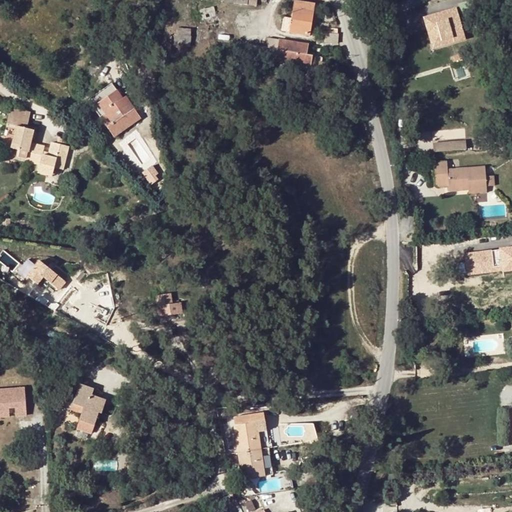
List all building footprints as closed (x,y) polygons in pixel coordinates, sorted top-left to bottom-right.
[(311,35),(316,5),(295,1),(291,19),(284,17),(282,31),(311,35)] [(216,14),(214,7),(191,12),(199,42),(228,35),(223,12),(216,14)] [(419,23),(420,26),(415,27),(417,36),(428,35),(429,39),(439,39),(440,44),(452,42),(448,10),(414,14),(415,23),(419,23)] [(178,35),(191,37),(192,30),(178,28),(178,35)] [(169,45),(177,46),(178,35),(171,34),(169,45)] [(325,41),(325,43),(338,43),(338,34),(325,34),(325,41)] [(178,35),(177,46),(190,47),(191,37),(178,35)] [(428,35),(417,36),(418,46),(440,44),(439,39),(429,39),(428,35)] [(308,45),(268,38),(267,47),(265,60),(311,67),(313,56),(307,55),(308,45)] [(239,56),(265,60),(267,47),(235,43),(233,54),(239,54),(239,56)] [(126,102),(124,98),(113,83),(89,100),(115,137),(142,118),(129,100),(126,102)] [(27,161),(32,143),(35,130),(28,128),(31,112),(11,108),(8,123),(17,125),(16,129),(12,147),(18,149),(15,158),(27,161)] [(332,110),(329,119),(336,121),(339,112),(332,110)] [(339,112),(336,121),(344,124),(347,115),(339,112)] [(468,140),(435,143),(436,151),(469,148),(468,140)] [(63,169),(69,146),(65,145),(57,143),(52,142),(50,152),(49,156),(43,154),(44,151),(45,146),(32,143),(27,161),(41,164),(39,172),(53,176),(54,168),(63,169)] [(469,190),(469,187),(487,185),(486,176),(485,166),(448,168),(447,161),(434,162),(436,187),(449,186),(450,191),(469,190)] [(487,185),(495,185),(495,176),(486,176),(487,185)] [(487,192),(487,185),(469,187),(469,190),(469,194),(487,192)] [(511,246),(463,254),(466,276),(490,273),(489,265),(503,263),(504,270),(511,269),(511,246)] [(50,282),(56,274),(40,261),(31,254),(18,269),(14,266),(8,272),(18,281),(23,274),(27,278),(34,270),(50,282)] [(503,263),(489,265),(490,273),(504,270),(503,263)] [(156,306),(155,317),(164,318),(165,307),(156,306)] [(188,310),(165,307),(164,318),(181,320),(181,324),(186,324),(188,310)] [(91,397),(93,390),(79,385),(70,410),(82,414),(77,427),(91,433),(100,412),(102,413),(106,402),(91,397)] [(0,419),(11,419),(10,411),(16,410),(16,418),(28,417),(26,389),(0,391),(0,419)] [(63,405),(71,408),(74,398),(67,396),(63,405)] [(234,417),(239,453),(261,449),(258,432),(267,431),(264,413),(234,417)] [(258,432),(261,449),(269,448),(267,431),(258,432)] [(265,476),(273,475),(269,448),(261,449),(265,476)] [(261,449),(239,453),(243,479),(265,476),(261,449)]
